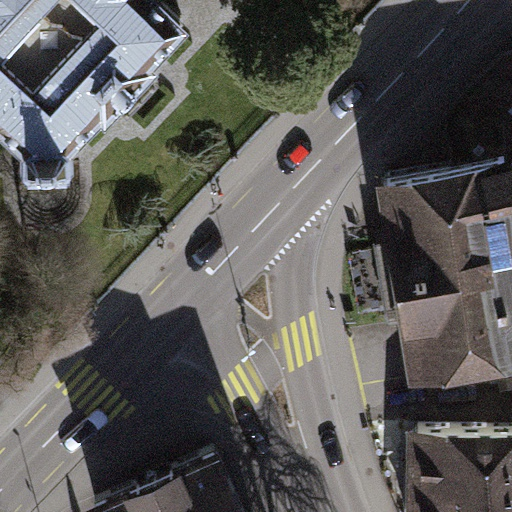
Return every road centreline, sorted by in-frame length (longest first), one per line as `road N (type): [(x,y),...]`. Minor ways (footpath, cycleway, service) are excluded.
road 1 (primary): [(210,273),(410,66),(462,0)]
road 2 (primary): [(0,492),(210,273)]
road 3 (secondary): [(326,511),(269,365),(210,273)]
